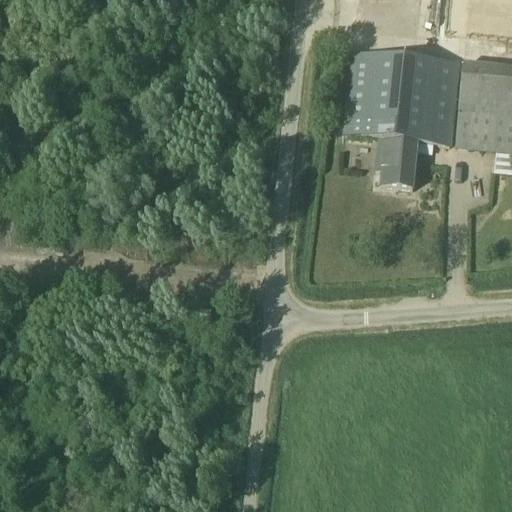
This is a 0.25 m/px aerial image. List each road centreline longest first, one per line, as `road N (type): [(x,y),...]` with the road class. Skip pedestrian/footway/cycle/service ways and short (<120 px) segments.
road 1 (unclassified): [(276,326),(304,0)]
road 2 (unclassified): [(276,326),(511,317)]
road 3 (unclassified): [(258,511),(276,326)]
